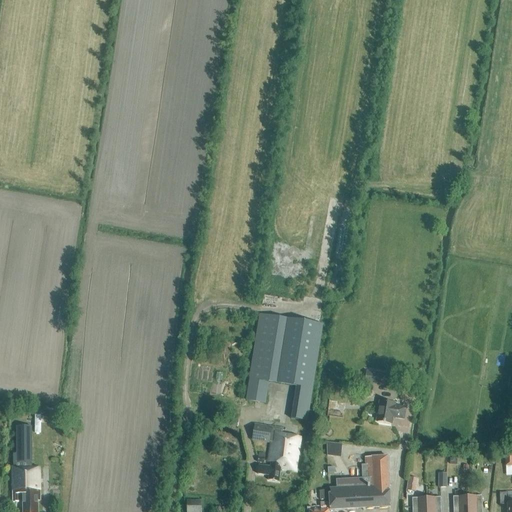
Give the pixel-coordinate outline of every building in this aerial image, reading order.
[(322,325),(260,314),(245,400),(267,404),(270,382),(296,386),(291,419),(307,422),(322,325)] [(388,386),(390,374),(367,371),(365,383),(388,386)] [(343,419),(347,394),(331,391),(327,417),(343,419)] [(393,418),(404,420),(407,407),(396,405),(396,404),(379,401),(375,422),(392,425),(393,418)] [(237,428),(239,420),(229,419),(228,426),(237,428)] [(32,468),(31,427),(16,427),(17,454),(12,454),(13,467),(12,467),(12,502),(17,501),(17,500),(23,500),(22,511),(36,511),(37,500),(40,500),(39,468),(32,468)] [(295,472),(300,437),(280,434),(281,431),(255,427),(252,439),(271,442),(267,467),(259,466),(258,474),(269,476),(268,481),(279,482),(281,470),(295,472)] [(327,428),(323,432),(329,437),(333,433),(327,428)] [(327,456),(341,458),(343,444),(326,443),(327,456)] [(330,511),(390,508),(387,457),(365,458),(366,466),(362,466),(363,480),(336,481),(337,490),(330,490),(330,496),(329,496),(330,511)] [(490,484),(492,470),(494,471),(494,464),(484,463),(482,483),(490,484)] [(456,487),(457,476),(457,474),(457,470),(456,470),(455,470),(455,467),(450,467),(449,470),(449,474),(450,474),(449,486),(456,487)] [(416,492),(418,479),(409,478),(407,490),(416,492)] [(507,511),(511,511),(511,496),(507,497),(507,493),(499,493),(499,505),(507,505),(507,511)] [(467,511),(467,497),(452,498),(453,511),(467,511)] [(481,511),(481,497),(467,497),(467,511),(481,511)] [(440,511),(440,498),(426,499),(426,511),(440,511)] [(426,511),(426,499),(411,499),(411,511),(426,511)] [(200,511),(201,502),(186,501),(186,511),(200,511)]
